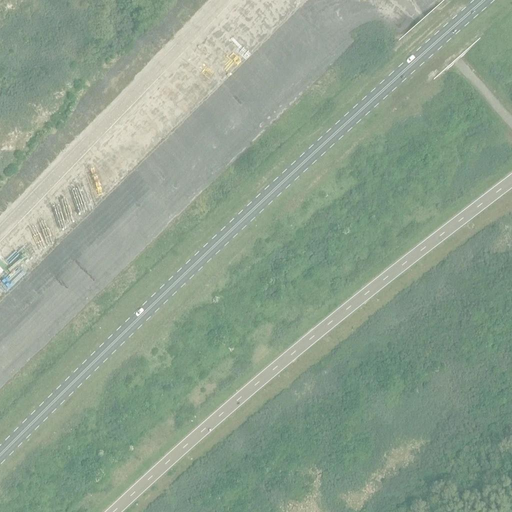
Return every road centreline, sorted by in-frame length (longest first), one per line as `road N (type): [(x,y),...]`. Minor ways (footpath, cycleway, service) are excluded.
road 1 (primary): [(0,451),(478,0)]
road 2 (unclassified): [(113,511),(273,369),(511,179)]
road 3 (unclassified): [(0,231),(224,0)]
road 4 (unclassified): [(511,124),(400,0)]
